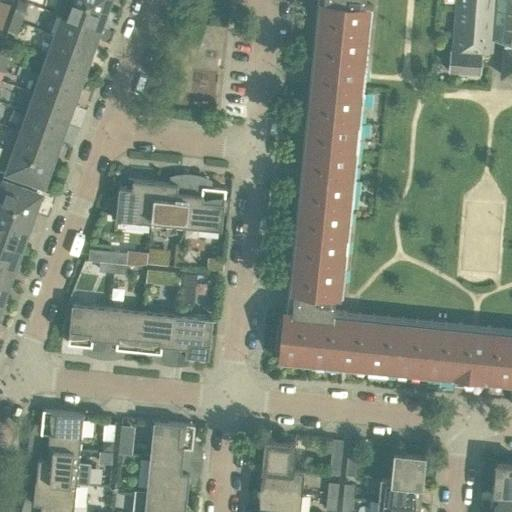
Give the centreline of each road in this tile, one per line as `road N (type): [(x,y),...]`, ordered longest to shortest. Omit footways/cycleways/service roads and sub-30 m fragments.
road 1 (residential): [(233,400),(257,151)]
road 2 (residential): [(27,371),(107,139)]
road 3 (residential): [(465,424),(233,400)]
road 4 (residential): [(233,400),(54,383),(27,371)]
road 5 (residential): [(257,151),(271,0)]
road 6 (residential): [(257,151),(107,139)]
road 7 (residential): [(107,139),(155,0)]
